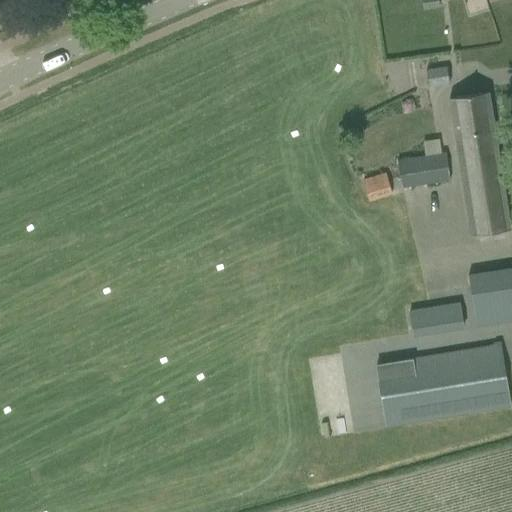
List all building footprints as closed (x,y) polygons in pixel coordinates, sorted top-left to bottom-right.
[(422,0),(425,10),(439,7),(437,0),(422,0)] [(449,82),(446,66),(426,70),(429,86),(449,82)] [(453,99),(473,234),(490,232),(511,228),(488,91),(468,94),(453,99)] [(397,160),(401,188),(450,182),(446,153),(442,154),(440,139),(424,141),(426,156),(397,160)] [(362,179),(369,201),(393,194),(386,171),(362,179)] [(511,318),(511,267),(468,275),(476,325),(505,320),(511,318)] [(461,298),(410,307),(415,332),(465,324),(461,298)] [(377,366),(387,427),(511,405),(500,342),(495,343),(495,345),(377,366)]
